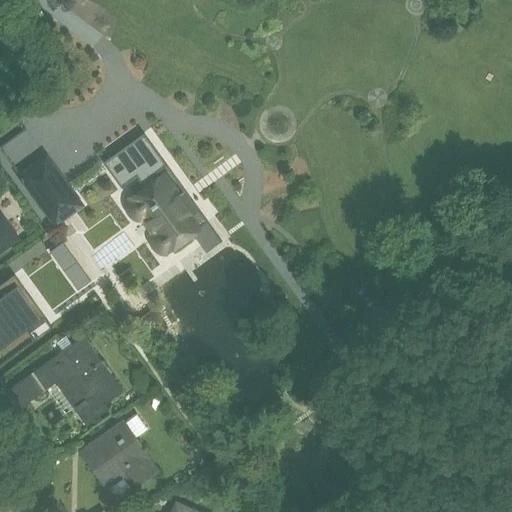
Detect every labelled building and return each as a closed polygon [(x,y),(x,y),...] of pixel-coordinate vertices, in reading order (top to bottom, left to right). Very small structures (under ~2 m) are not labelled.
[(77,196),(48,156),(22,175),(57,224),(65,218),(65,217),(82,205),(76,196),(77,196)] [(8,178),(0,166),(0,193),(2,193),(5,191),(7,190),(9,186),(10,182),(9,180),(8,178)] [(193,214),(165,176),(132,200),(131,206),(138,216),(145,217),(146,216),(157,232),(156,233),(155,240),(162,249),(169,250),(197,230),(201,227),(193,214)] [(224,240),(212,223),(209,225),(198,210),(193,214),(201,227),(197,230),(199,232),(196,235),(208,251),(224,240)] [(1,223),(0,222),(0,251),(16,239),(3,221),(1,223)] [(29,259),(0,279),(0,320),(1,321),(33,298),(50,320),(65,309),(29,259)] [(85,335),(8,388),(16,399),(32,388),(37,396),(61,379),(78,404),(77,405),(80,408),(89,402),(88,400),(97,393),(107,406),(108,405),(107,403),(124,391),(124,389),(122,391),(111,376),(112,375),(85,335)] [(3,380),(0,382),(0,410),(16,399),(8,388),(3,380)] [(145,450),(126,422),(84,451),(103,479),(126,462),(140,482),(157,471),(144,452),(145,450)]
